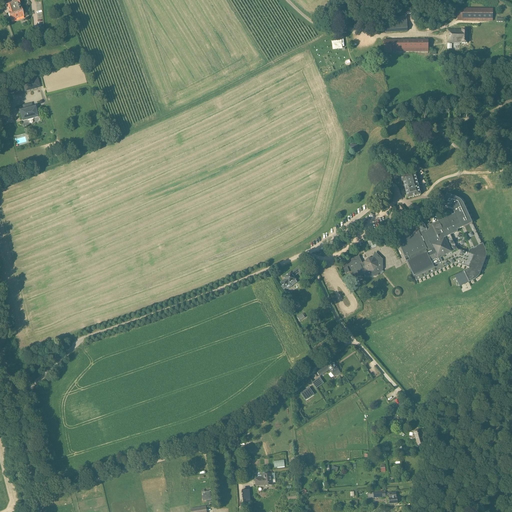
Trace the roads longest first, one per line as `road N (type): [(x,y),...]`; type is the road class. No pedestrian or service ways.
road 1 (track): [(35,499),(234,436),(352,338),(305,253)]
road 2 (secondary): [(38,511),(0,354)]
road 3 (unclassified): [(460,173),(462,158),(444,140),(442,123),(511,105)]
road 4 (track): [(352,338),(435,431)]
